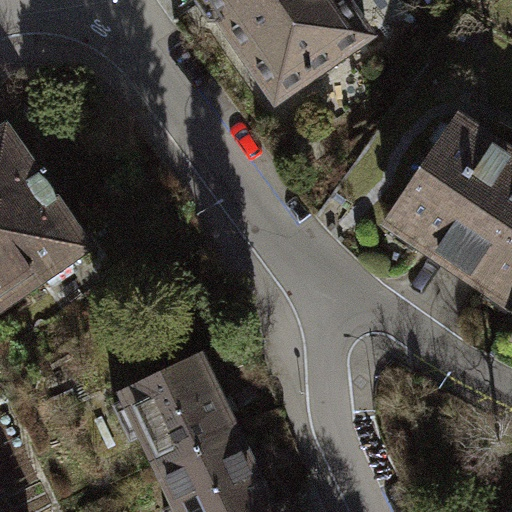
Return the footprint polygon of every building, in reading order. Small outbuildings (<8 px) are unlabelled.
[(194,0),(193,11),(206,30),(220,32),(275,107),(371,37),(344,0),(194,0)] [(511,313),(511,147),(465,116),(387,231),(511,314),(511,313)] [(0,308),(87,248),(6,132),(0,136),(0,308)] [(200,357),(124,393),(127,400),(114,407),(130,441),(143,435),(160,470),(237,434),(200,357)] [(264,511),(272,508),(237,434),(160,470),(177,505),(165,511),(264,511)] [(272,508),(264,511),(290,511),(286,502),(272,508)]
